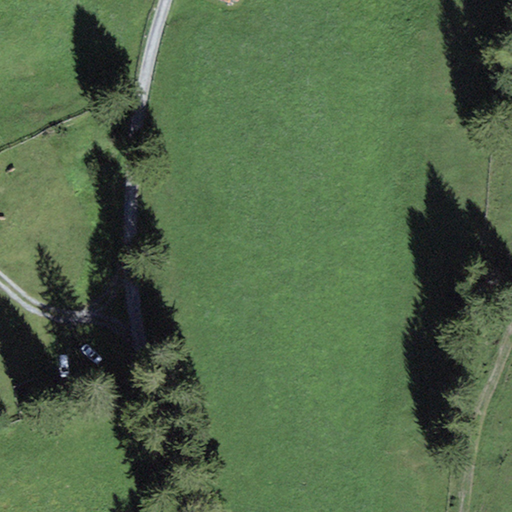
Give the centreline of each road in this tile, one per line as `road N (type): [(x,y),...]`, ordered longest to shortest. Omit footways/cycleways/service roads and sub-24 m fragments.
road 1 (unclassified): [(166,0),(139,119),(134,247),(138,300),(187,511)]
road 2 (track): [(511,339),(479,437),(466,511)]
road 3 (track): [(138,300),(55,314),(0,279)]
